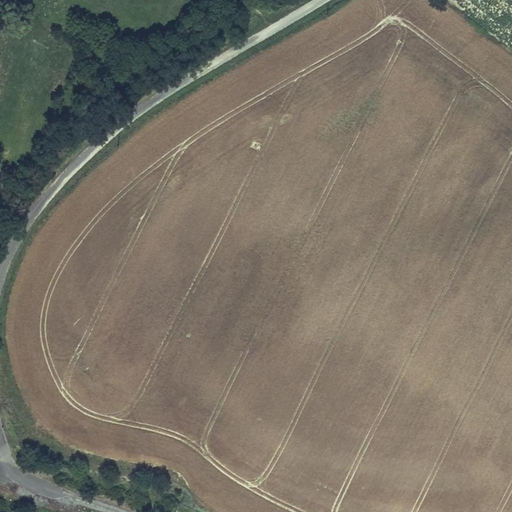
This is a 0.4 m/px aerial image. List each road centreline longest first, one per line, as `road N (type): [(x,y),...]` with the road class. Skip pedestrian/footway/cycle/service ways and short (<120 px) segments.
road 1 (unclassified): [(321,0),(132,112),(46,196),(0,275)]
road 2 (unclassified): [(0,444),(5,465),(21,479),(113,511)]
